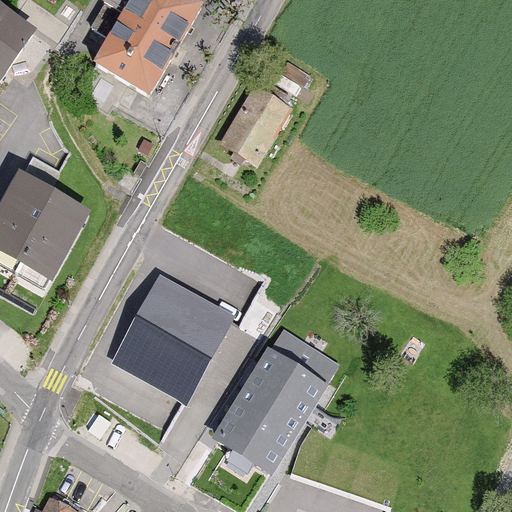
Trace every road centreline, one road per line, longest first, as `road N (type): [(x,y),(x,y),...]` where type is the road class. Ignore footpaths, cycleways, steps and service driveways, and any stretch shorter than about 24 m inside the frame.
road 1 (tertiary): [(267,0),(39,418)]
road 2 (residential): [(180,511),(39,418)]
